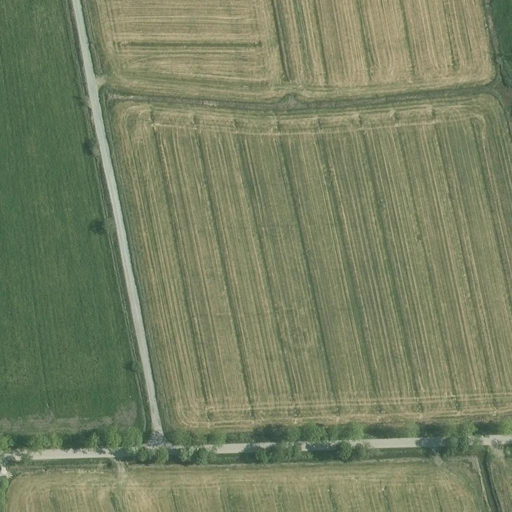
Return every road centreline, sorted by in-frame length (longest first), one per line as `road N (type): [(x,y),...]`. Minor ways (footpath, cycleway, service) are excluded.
road 1 (unclassified): [(0,457),(511,441)]
road 2 (track): [(75,0),(159,455)]
